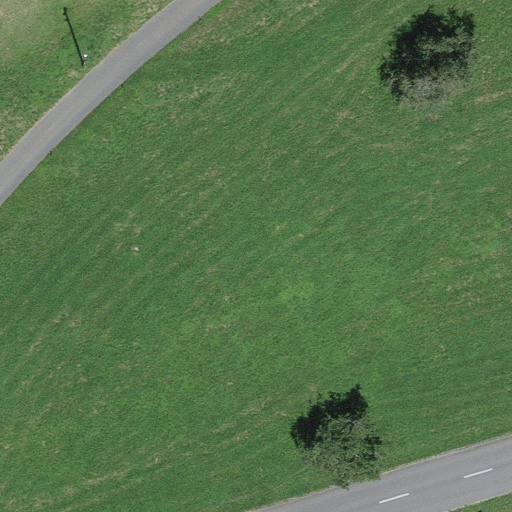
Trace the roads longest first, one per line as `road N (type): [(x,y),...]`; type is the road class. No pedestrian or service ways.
road 1 (unclassified): [(0,195),(96,83),(205,0)]
road 2 (tertiary): [(511,464),(351,511)]
